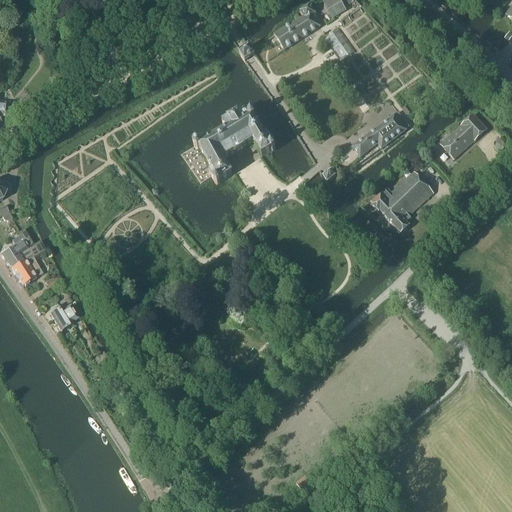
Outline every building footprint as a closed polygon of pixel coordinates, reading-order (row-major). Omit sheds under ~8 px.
[(328,0),(323,3),(333,20),(346,12),(342,5),(349,0),(328,0)] [(295,23),(305,38),(320,28),(316,22),(319,20),(310,6),(301,12),(304,17),(295,23)] [(305,38),(295,23),(274,37),(284,52),(305,38)] [(339,30),(325,39),(340,62),(354,52),(339,30)] [(250,59),(254,56),(248,47),(244,50),(239,54),(245,63),(250,59)] [(343,99),(339,93),(332,98),(336,104),(343,99)] [(261,158),(268,154),(275,150),(268,136),(265,138),(252,115),(253,114),(253,112),(250,110),(248,111),(247,115),(246,113),(240,117),(238,113),(227,120),(228,121),(222,124),(226,130),(201,145),(200,144),(197,143),(195,144),(194,147),(195,149),(198,150),(199,149),(212,172),(209,173),(212,178),(216,185),(228,178),(232,176),(223,161),(234,155),(235,155),(243,151),(242,150),(253,144),(261,158)] [(404,122),(398,114),(352,148),(360,158),(378,145),(381,150),(406,132),(401,124),(404,122)] [(473,117),(440,146),(453,161),(474,142),(474,143),(486,132),(473,117)] [(335,177),(333,174),(331,171),(322,177),(326,184),(335,177)] [(401,235),(409,228),(405,224),(410,220),(408,218),(433,195),(413,174),(391,195),(389,192),(387,194),(385,192),(370,206),(378,214),(380,213),(387,221),(393,227),(401,235)] [(0,202),(4,201),(6,194),(9,192),(5,182),(2,184),(0,183),(0,202)] [(0,217),(2,217),(8,214),(5,207),(0,210),(0,217)] [(11,220),(8,214),(2,217),(4,222),(7,223),(11,220)] [(5,264),(11,272),(45,253),(39,244),(33,248),(23,232),(18,235),(20,238),(21,238),(23,242),(24,242),(28,251),(5,264)] [(0,256),(5,264),(20,256),(28,251),(24,242),(23,242),(21,238),(20,238),(12,242),(15,248),(4,253),(4,252),(3,253),(4,254),(0,255),(0,256)] [(33,260),(11,272),(12,273),(15,277),(15,278),(17,282),(18,281),(21,286),(22,287),(22,288),(35,280),(35,279),(42,276),(33,260)] [(55,279),(46,284),(49,290),(58,285),(55,279)] [(66,314),(63,309),(62,310),(60,307),(55,310),(57,313),(50,316),(50,317),(51,318),(54,323),(53,323),(56,328),(56,327),(59,332),(60,333),(60,334),(73,326),(72,325),(78,322),(72,311),(66,314)] [(237,344),(231,339),(225,345),(231,350),(237,344)] [(309,473),(296,485),(300,491),(314,479),(309,473)]
